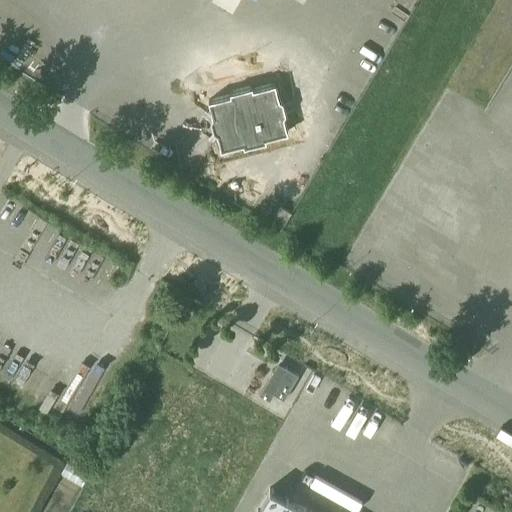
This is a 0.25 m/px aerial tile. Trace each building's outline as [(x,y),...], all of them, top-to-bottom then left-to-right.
[(408,0),(401,12),(411,18),(421,0),(408,0)] [(253,88),(231,94),(231,97),(209,103),(213,119),(217,121),(220,132),(218,136),(222,152),(244,146),(245,149),(267,143),(266,140),(288,135),(284,119),(281,117),(278,105),(280,102),(275,86),(253,91),(253,88)] [(291,215),(281,208),(272,225),(282,231),(291,215)] [(284,368),(275,370),(260,396),(270,402),(274,395),(284,401),(299,377),(284,368)] [(308,511),(270,491),(257,511),(308,511)]
